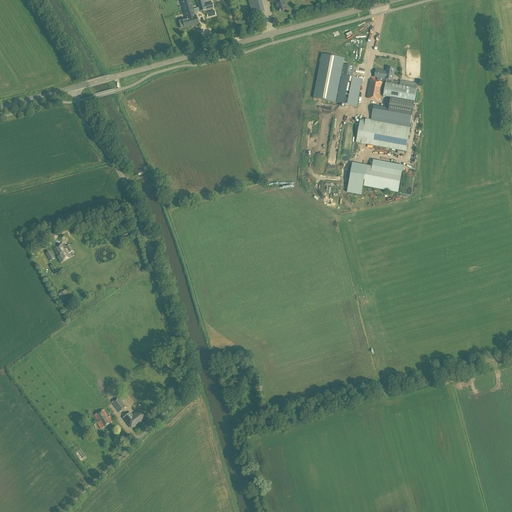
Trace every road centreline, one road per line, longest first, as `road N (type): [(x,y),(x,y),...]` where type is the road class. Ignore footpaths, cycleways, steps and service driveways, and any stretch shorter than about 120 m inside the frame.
road 1 (unclassified): [(65,511),(159,423),(180,386),(147,243),(119,171),(86,127),(74,87)]
road 2 (tertiary): [(74,87),(395,0)]
road 3 (track): [(382,389),(511,355)]
